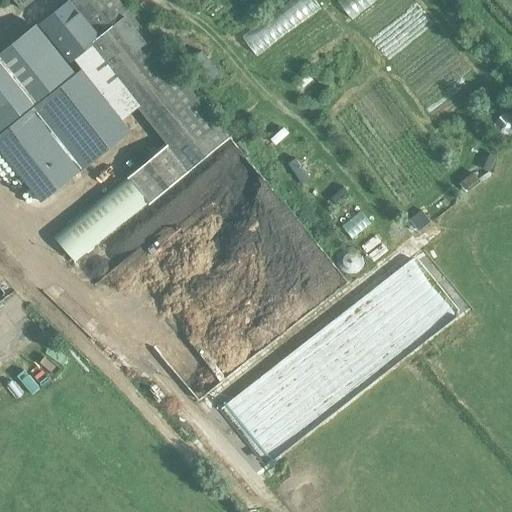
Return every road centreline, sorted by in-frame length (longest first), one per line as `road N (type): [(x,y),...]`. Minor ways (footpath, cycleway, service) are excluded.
road 1 (track): [(0,220),(195,414),(434,228)]
road 2 (track): [(162,3),(227,49),(396,236)]
road 3 (track): [(325,0),(426,124),(486,81)]
road 4 (track): [(195,414),(277,511)]
